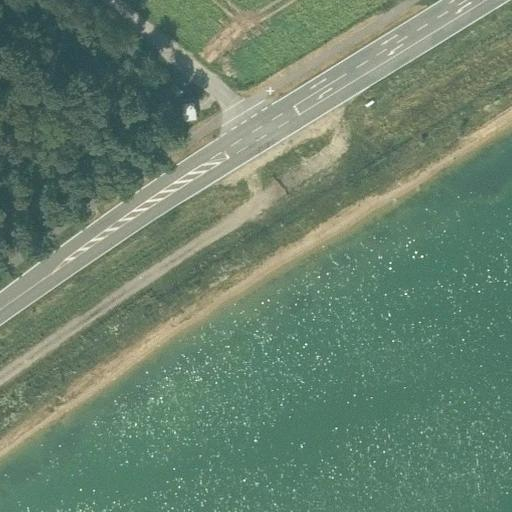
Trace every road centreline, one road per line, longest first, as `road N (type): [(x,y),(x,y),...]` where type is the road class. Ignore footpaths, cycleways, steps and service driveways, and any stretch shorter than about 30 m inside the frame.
road 1 (track): [(0,381),(258,201),(276,183),(261,128)]
road 2 (secondary): [(0,306),(261,128)]
road 3 (secondary): [(261,128),(472,0)]
road 4 (unclassified): [(261,128),(112,0)]
